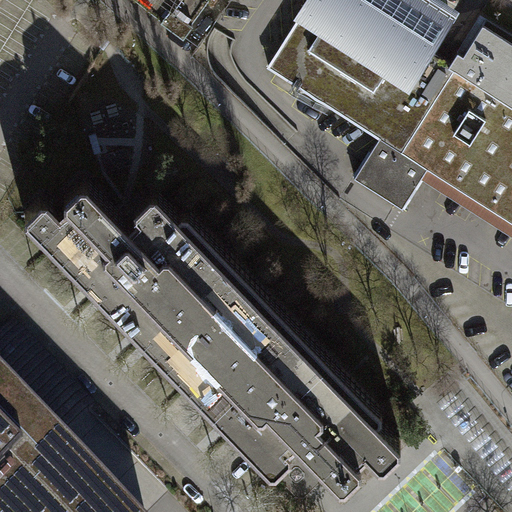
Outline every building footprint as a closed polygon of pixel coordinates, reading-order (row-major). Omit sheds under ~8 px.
[(142,0),(162,15),(160,17),(183,34),(192,21),(190,19),(203,0),(142,0)] [(308,0),(266,67),(376,137),(352,175),(402,207),(420,177),(427,166),(511,219),(511,40),(483,22),(474,37),(471,35),(461,51),(457,48),(449,60),(429,47),(452,10),(436,0),(308,0)] [(511,219),(427,166),(420,177),(511,235),(511,219)] [(36,193),(22,210),(268,466),(276,466),(302,441),(339,478),(347,479),(360,464),(359,454),(366,447),(376,460),(384,460),(400,445),(400,437),(381,417),(382,405),(187,206),(177,209),(155,186),(149,187),(132,203),(134,211),(128,217),(119,209),(85,175),(78,176),(62,193),(65,200),(57,205),(48,193),(36,193)] [(136,511),(0,372),(0,511),(136,511)]
